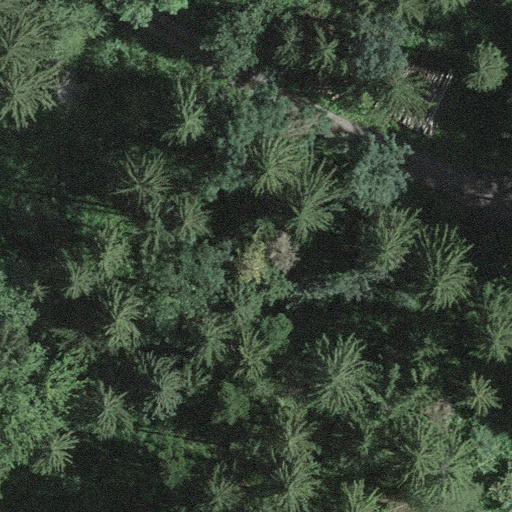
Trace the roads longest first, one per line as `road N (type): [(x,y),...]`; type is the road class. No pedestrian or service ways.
road 1 (track): [(99,0),(371,153),(511,217)]
road 2 (track): [(281,511),(357,368),(511,203)]
